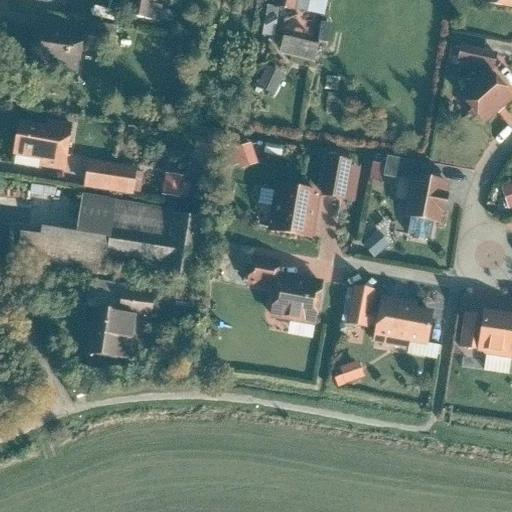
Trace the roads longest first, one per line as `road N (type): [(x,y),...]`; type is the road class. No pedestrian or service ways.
road 1 (residential): [(0,436),(59,412),(0,272)]
road 2 (residential): [(511,139),(476,202),(475,225),(489,256),(456,283)]
